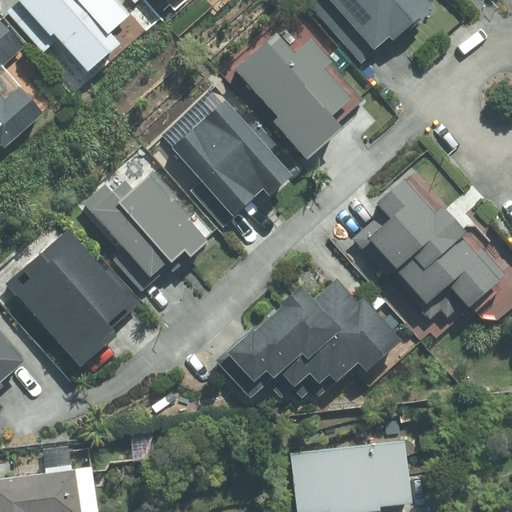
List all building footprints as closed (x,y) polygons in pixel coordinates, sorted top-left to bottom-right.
[(21,0),(7,14),(53,61),(50,63),(78,91),(125,44),(116,34),(142,9),(133,0),(21,0)] [(426,0),(332,0),(380,55),(434,9),(426,0)] [(0,22),(0,154),(45,113),(4,67),(24,49),(0,22)] [(357,118),(349,110),(362,98),(314,44),(300,55),(280,33),(236,73),(312,158),(357,118)] [(223,223),(264,187),(273,198),(296,179),(229,101),(207,120),(207,121),(165,158),(223,223)] [(149,170),(97,216),(155,280),(206,234),(149,170)] [(434,188),(372,232),(430,313),(491,269),(434,188)] [(140,308),(70,232),(11,286),(81,362),(140,308)] [(356,290),(355,291),(335,266),(220,360),(250,396),(293,362),(319,393),(356,362),(368,373),(404,336),(356,290)] [(0,391),(7,385),(3,381),(27,359),(0,330),(0,391)] [(292,467),(298,511),(332,511),(412,502),(405,452),(292,467)] [(456,505),(473,478),(458,467),(440,494),(456,505)] [(84,511),(80,472),(0,481),(0,511),(84,511)]
